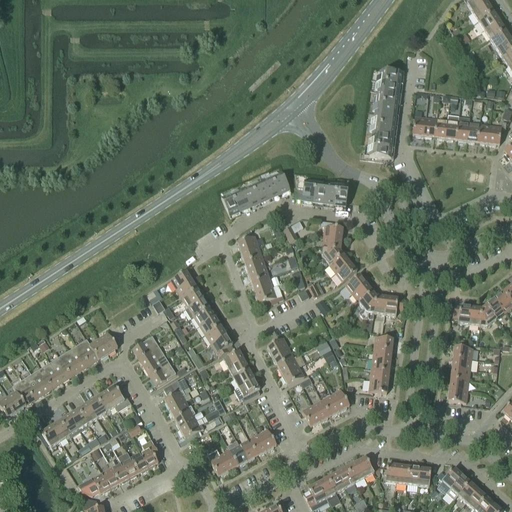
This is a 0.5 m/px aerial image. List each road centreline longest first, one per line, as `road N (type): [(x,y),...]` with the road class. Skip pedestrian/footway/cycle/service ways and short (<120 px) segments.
road 1 (residential): [(511,201),(493,196),(437,222),(401,147),(411,62)]
road 2 (residential): [(416,270),(401,275),(383,267),(354,220),(273,210),(222,242)]
road 3 (residential): [(302,456),(250,347),(253,331),(222,242)]
road 4 (secondary): [(192,183),(0,308)]
road 5 (unclassified): [(420,435),(438,289),(430,264)]
road 6 (unclassified): [(416,270),(421,294),(404,433)]
road 7 (secondary): [(294,114),(390,0)]
road 8 (residential): [(0,438),(121,367)]
road 9 (secondary): [(377,0),(285,105)]
road 10 (secondary): [(192,183),(294,114)]
road 11 (secondary): [(285,105),(192,183)]
road 12 (unclassified): [(430,264),(393,188),(358,177)]
